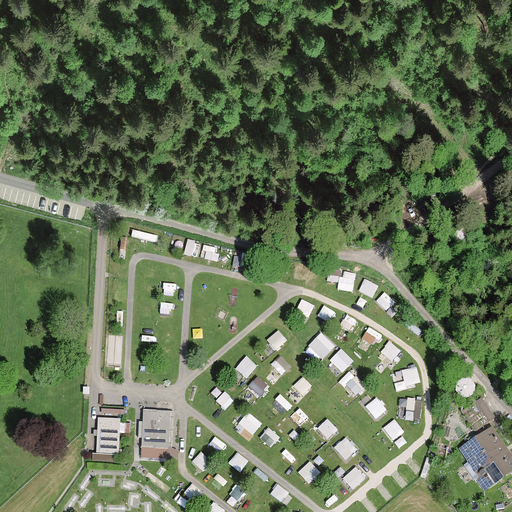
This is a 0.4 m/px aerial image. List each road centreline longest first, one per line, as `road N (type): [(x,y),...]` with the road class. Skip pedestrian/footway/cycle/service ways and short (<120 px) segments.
road 1 (unclassified): [(511,409),(375,265),(260,248),(0,178)]
road 2 (track): [(511,151),(410,228),(343,256)]
